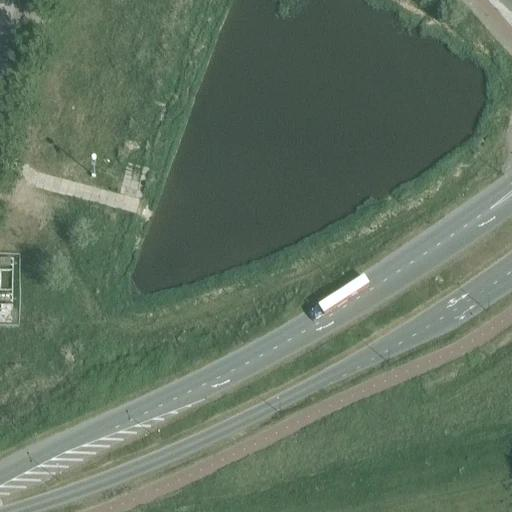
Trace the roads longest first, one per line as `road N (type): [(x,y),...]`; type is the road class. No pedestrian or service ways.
road 1 (tertiary): [(6,511),(91,487),(248,419),(406,342),(511,272)]
road 2 (tertiary): [(461,217),(279,336),(0,475)]
